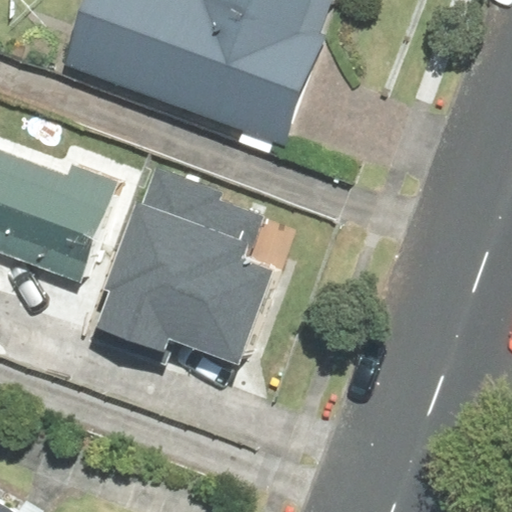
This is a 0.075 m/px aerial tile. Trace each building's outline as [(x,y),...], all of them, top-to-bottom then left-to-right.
[(66,25),(10,0),(0,0),(0,53),(44,74),(66,25)] [(101,0),(79,63),(301,144),(341,35),(332,32),(343,0),(101,0)] [(0,131),(0,243),(86,274),(122,176),(0,131)] [(231,181),(161,156),(117,276),(124,278),(112,312),(177,336),(182,324),(253,350),(284,265),(250,252),(265,211),(225,197),(231,181)] [(34,511),(0,491),(0,511),(34,511)]
